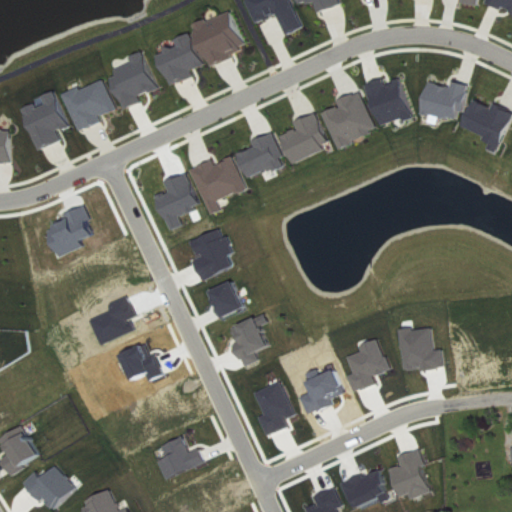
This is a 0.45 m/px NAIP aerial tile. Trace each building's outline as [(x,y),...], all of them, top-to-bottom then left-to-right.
[(313,28),(301,0),(257,0),(267,24),(288,15),(296,35),(313,28)] [(307,0),(310,6),(324,2),(327,12),(350,5),(348,0),(307,0)] [(511,0),(496,0),(496,3),(511,9),(511,0)] [(258,49),(242,11),(205,26),(221,65),(258,49)] [(215,65),(201,33),(186,40),(188,46),(168,54),(181,86),(204,77),(201,71),(215,65)] [(169,89),(153,52),(140,57),(143,65),(120,75),(135,110),(152,103),(149,97),(169,89)] [(389,126),(411,119),(412,122),(422,119),(410,80),(393,85),(392,79),(376,84),(389,126)] [(74,94),(90,132),(113,122),(111,117),(128,110),(115,80),(92,90),(91,87),(74,94)] [(437,83),(430,114),(468,122),(476,85),(460,81),(458,87),(437,83)] [(46,104),(33,109),(50,150),(72,141),(69,133),(80,128),(66,91),(53,97),(56,105),(48,108),(46,104)] [(387,132),(370,92),(347,101),(349,107),(332,113),(347,149),(387,132)] [(471,128),(500,140),(497,149),(506,153),(511,139),(511,108),(502,104),(500,108),(483,100),(471,128)] [(340,146),(325,113),(304,123),(307,129),(290,136),(303,163),(340,146)] [(0,162),(22,163),(22,130),(0,130),(0,162)] [(257,178),(281,168),(283,172),(293,167),(290,159),(293,157),(283,133),(262,142),(264,147),(247,154),(257,178)] [(220,215),(231,211),(227,202),(257,190),(244,157),(224,165),(223,161),(202,169),(220,215)] [(212,280),(241,267),(237,257),(242,254),(238,246),(230,249),(225,238),(229,236),(227,232),(207,241),(214,257),(204,262),(212,280)] [(228,319),(254,310),(244,282),(219,291),(228,319)] [(241,329),(247,343),(242,345),(252,367),(267,361),(264,353),(278,347),(266,318),(241,329)] [(363,392),(385,385),(383,377),(399,371),(388,340),(369,346),(371,352),(358,357),(364,374),(358,376),(363,392)] [(275,436),(297,428),(294,420),(304,416),(290,382),(264,393),(273,416),(268,418),(275,436)] [(9,440),(18,455),(10,460),(19,475),(50,456),(31,426),(9,440)] [(172,446),(177,458),(168,462),(175,480),(214,463),(208,449),(199,452),(192,437),(172,446)] [(408,497),(417,494),(419,500),(439,493),(431,466),(433,466),(428,450),(407,456),(410,466),(399,469),(408,497)] [(49,502),(52,499),(62,510),(85,489),(65,467),(51,479),(45,472),(32,483),(49,502)] [(351,483),(363,510),(387,499),(389,504),(399,499),(386,470),(370,477),(369,475),(351,483)] [(345,511),(345,509),(350,507),(342,488),(321,496),(325,504),(315,508),(316,511),(345,511)] [(91,502),(94,511),(137,511),(136,508),(128,511),(119,490),(91,502)]
